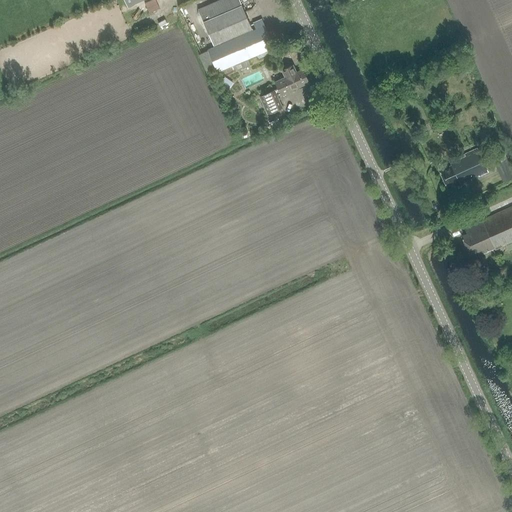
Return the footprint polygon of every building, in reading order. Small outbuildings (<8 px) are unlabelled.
[(159,9),(155,0),(151,0),(145,3),(149,13),(159,9)] [(217,0),(211,3),(216,15),(222,13),(217,0)] [(224,0),(217,0),(222,13),(229,10),(224,0)] [(232,0),(224,0),(229,10),(235,7),(232,0)] [(211,3),(204,6),(210,18),(216,15),(211,3)] [(216,15),(210,18),(203,21),(214,45),(199,51),(210,74),(273,46),(264,25),(262,26),(260,19),(252,23),(254,28),(252,29),(241,4),(235,7),(229,10),(222,13),(216,15)] [(203,21),(210,18),(204,6),(198,9),(203,21)] [(302,70),(297,72),(293,64),(281,69),(285,77),(275,82),(278,88),(259,97),(267,114),(282,107),(277,97),(308,83),(305,75),(305,74),(304,72),(303,71),(302,70)] [(224,88),(230,81),(225,77),(219,85),(224,88)] [(487,172),(476,149),(459,157),(459,159),(450,163),(452,166),(440,171),(447,186),(451,184),(453,188),(487,172)] [(511,178),(511,169),(505,154),(493,160),(503,182),(511,178)] [(503,246),(511,242),(511,207),(464,229),(466,233),(461,236),(470,254),(482,249),(483,253),(494,248),(495,249),(503,246)]
